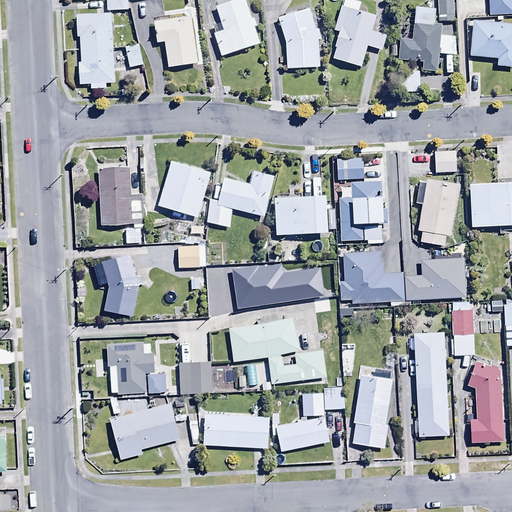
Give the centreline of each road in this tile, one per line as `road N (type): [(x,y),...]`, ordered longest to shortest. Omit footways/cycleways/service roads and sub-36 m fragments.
road 1 (residential): [(511,121),(308,131),(186,118),(33,126)]
road 2 (residential): [(511,493),(54,510)]
road 3 (tertiary): [(33,126),(54,510)]
road 4 (tertiary): [(28,0),(33,126)]
